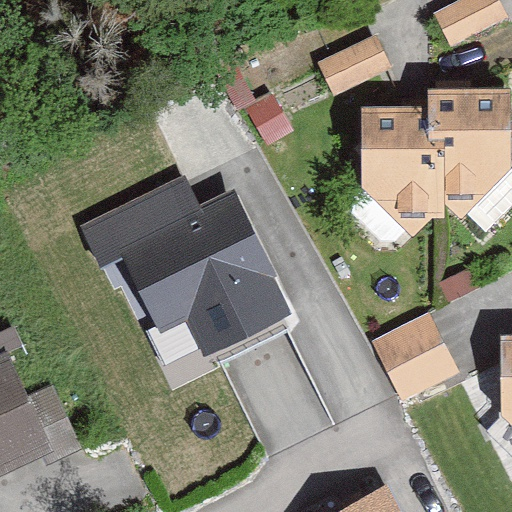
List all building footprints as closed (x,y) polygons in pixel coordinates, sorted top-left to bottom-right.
[(489,0),(455,0),(425,15),(441,47),(499,18),(489,0)] [(365,36),(307,65),(322,97),(380,68),(365,36)] [(404,130),(342,129),(336,198),(386,238),(407,236),(420,212),(459,212),(488,172),(485,103),(405,102),(404,130)] [(186,170),(77,223),(100,269),(120,260),(155,331),(185,316),(203,353),(292,309),(278,280),(282,277),(236,184),(201,201),(186,170)] [(433,305),(365,341),(397,396),(462,364),(433,305)] [(511,337),(482,337),(476,429),(511,458),(511,337)] [(0,395),(0,472),(27,459),(0,395)] [(404,511),(389,481),(328,511),(404,511)]
